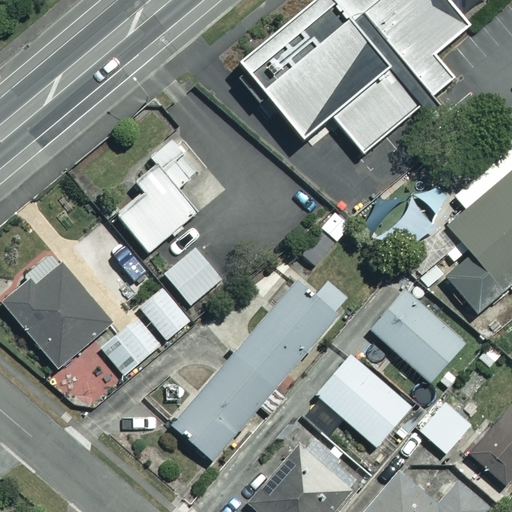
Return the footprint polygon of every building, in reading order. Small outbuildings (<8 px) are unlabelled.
[(507,0),(297,0),(225,60),(297,145),(329,118),(361,155),(451,80),(435,61),(508,0),(507,0)] [(200,169),(174,137),(149,157),(153,162),(132,180),(141,191),(114,213),(146,252),(193,213),(174,190),(200,169)] [(511,294),(511,156),(460,204),(472,216),(453,233),(477,260),(451,285),(483,320),(511,294)] [(446,194),(429,179),(411,198),(428,214),(446,194)] [(430,224),(410,206),(392,227),(412,244),(430,224)] [(337,242),(321,229),(301,254),(317,267),(337,242)] [(221,278),(196,246),(162,272),(188,304),(221,278)] [(108,323),(59,264),(34,285),(29,279),(1,303),(55,368),(108,323)] [(333,318),(293,284),(169,423),(209,459),(333,318)] [(187,320),(161,287),(137,307),(164,339),(187,320)] [(461,344),(402,291),(368,329),(427,381),(461,344)] [(157,344),(133,316),(98,346),(123,375),(157,344)] [(408,406),(349,354),(314,394),(373,446),(408,406)] [(468,424),(442,402),(417,431),(444,453),(468,424)] [(511,473),(511,403),(469,455),(504,484),(511,473)] [(332,511),(361,478),(310,435),(246,509),(249,511),(332,511)] [(436,504),(399,472),(365,511),(485,511),(488,508),(456,481),(436,504)]
